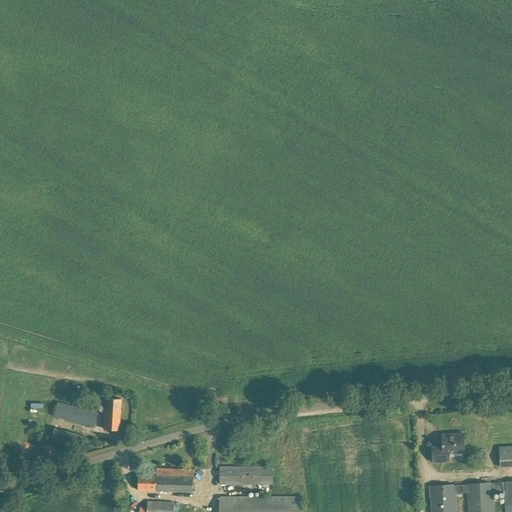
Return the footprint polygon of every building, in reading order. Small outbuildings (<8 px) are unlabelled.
[(120,429),(120,419),(121,398),(108,398),(107,411),(105,411),(105,418),(104,428),(120,429)] [(98,412),(58,402),(54,416),(94,426),(98,412)] [(83,448),(86,436),(55,428),(54,430),(52,440),(83,448)] [(465,451),(465,443),(464,433),(442,434),(443,446),(432,447),(433,462),(450,461),(449,452),(465,451)] [(501,467),(511,466),(511,446),(500,447),(501,467)] [(273,484),(273,477),(273,467),(220,467),(220,484),(273,484)] [(139,473),(138,490),(193,492),(194,469),(157,468),(157,474),(139,473)] [(511,511),(511,481),(430,486),(431,511),(456,511),(456,493),(468,492),(469,511),(494,511),(493,491),(505,490),(506,511),(511,511)] [(301,511),(301,495),(220,496),(220,511),(301,511)] [(178,511),(180,502),(175,502),(148,500),(148,507),(140,506),(139,511),(178,511)]
